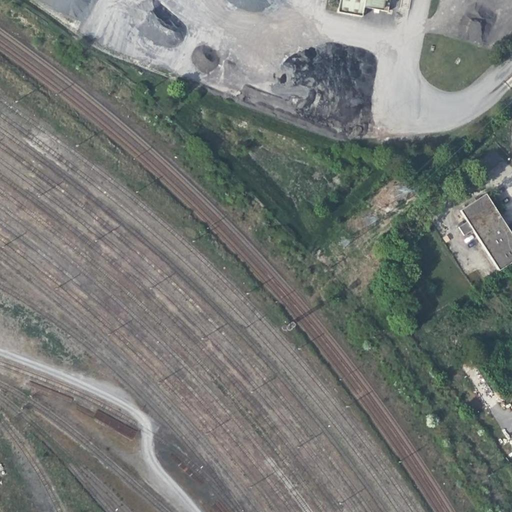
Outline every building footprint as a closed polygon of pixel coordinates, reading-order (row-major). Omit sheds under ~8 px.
[(388,12),(390,0),(338,0),(336,11),(361,16),(363,6),(388,12)] [(469,20),(468,40),(480,40),(481,21),(469,20)] [(482,162),(491,169),(500,157),(491,151),(482,162)] [(459,211),(467,224),(472,232),(498,271),(511,260),(511,236),(484,195),(459,211)] [(463,238),(472,232),(467,224),(458,230),(463,238)]
